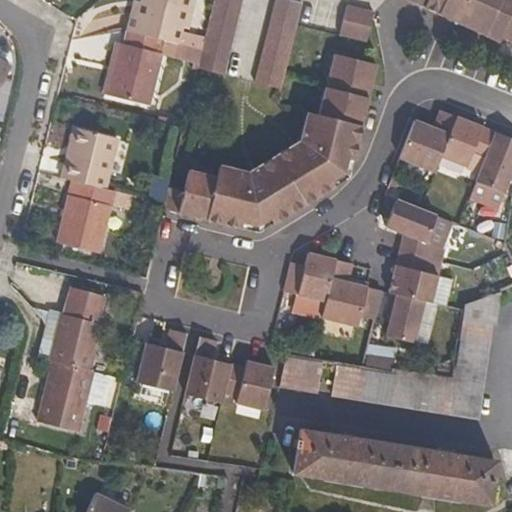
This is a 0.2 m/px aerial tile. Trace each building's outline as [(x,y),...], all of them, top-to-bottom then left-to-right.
[(140,0),(140,1),(137,13),(131,12),(127,29),(130,31),(164,40),(176,42),(186,0),(140,0)] [(137,13),(140,1),(137,0),(134,0),(131,12),(137,13)] [(203,50),(200,63),(198,70),(222,76),(241,0),(215,0),(212,12),(203,50)] [(275,0),(254,83),(280,90),(302,4),(286,0),(275,0)] [(511,0),(394,0),(497,47),(498,43),(511,11),(511,0)] [(343,35),(371,43),(378,21),(377,15),(351,9),(343,35)] [(511,11),(498,43),(511,49),(511,11)] [(164,40),(130,31),(126,44),(124,43),(111,94),(150,104),(163,53),(200,63),(203,50),(193,47),(176,42),(164,40)] [(111,94),(124,43),(117,41),(105,93),(111,94)] [(216,177),(188,170),(183,192),(179,206),(194,209),(192,218),(240,230),(242,223),(256,225),(269,217),(275,225),(336,188),(331,181),(343,174),(347,158),(355,160),(364,128),(367,113),(362,111),(366,97),(371,98),(379,67),(338,55),(321,115),(309,112),(301,139),(249,172),(220,165),(216,177)] [(0,90),(14,69),(0,60),(0,90)] [(362,111),(367,113),(371,98),(366,97),(362,111)] [(398,157),(431,172),(438,156),(453,118),(437,112),(430,129),(412,121),(398,157)] [(494,134),(453,118),(438,156),(464,167),(470,154),(484,159),(494,134)] [(76,146),(68,179),(74,180),(106,187),(119,138),(77,128),(73,145),(76,146)] [(511,141),(494,134),(484,159),(478,173),(475,181),(503,192),(511,168),(511,141)] [(76,146),(73,145),(64,177),(68,179),(76,146)] [(464,167),(478,173),(484,159),(470,154),(464,167)] [(169,189),(172,179),(155,175),(153,185),(169,189)] [(106,187),(74,180),(59,241),(100,252),(116,191),(106,187)] [(150,199),(165,203),(169,189),(153,185),(150,199)] [(178,214),(179,206),(183,192),(169,189),(165,203),(164,210),(178,214)] [(437,216),(417,209),(395,200),(384,227),(402,236),(399,251),(428,259),(431,246),(426,243),(437,216)] [(179,206),(178,214),(192,218),(194,209),(179,206)] [(399,251),(388,293),(394,295),(423,303),(431,305),(437,275),(425,273),(428,259),(399,251)] [(304,266),(290,263),(281,294),(323,305),(334,260),(307,254),(304,266)] [(334,260),(323,305),(319,321),(353,330),(356,318),(365,287),(347,283),(350,264),(334,260)] [(365,287),(356,318),(371,322),(379,291),(365,287)] [(51,361),(90,371),(102,323),(98,323),(105,297),(75,289),(68,314),(65,315),(58,343),(55,343),(51,361)] [(501,291),(463,308),(462,313),(451,383),(482,389),(492,325),(496,326),(501,291)] [(423,303),(394,295),(382,338),(411,346),(423,303)] [(135,382),(173,392),(187,334),(171,329),(170,329),(165,347),(145,343),(135,382)] [(219,404),(221,393),(229,363),(210,358),(215,341),(198,337),(183,395),(219,404)] [(321,361),(309,359),(283,356),(277,385),(316,391),(321,361)] [(243,367),(229,363),(221,393),(236,395),(235,402),(260,408),(270,366),(245,359),(243,367)] [(90,371),(51,361),(35,423),(76,432),(90,371)] [(482,389),(451,383),(360,367),(336,364),(330,393),(477,418),(482,389)] [(299,430),(292,471),(488,503),(494,461),(299,430)] [(127,511),(130,508),(97,491),(86,511),(127,511)]
